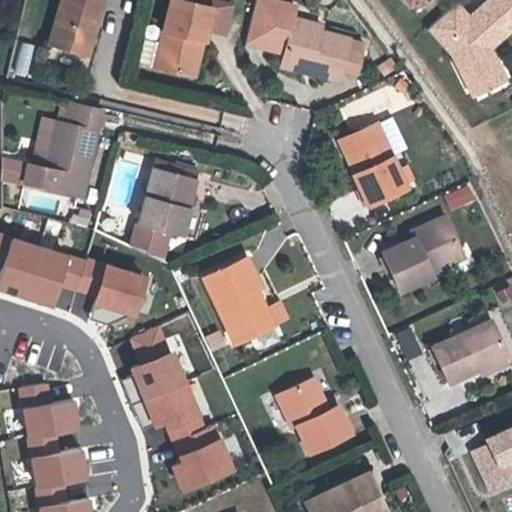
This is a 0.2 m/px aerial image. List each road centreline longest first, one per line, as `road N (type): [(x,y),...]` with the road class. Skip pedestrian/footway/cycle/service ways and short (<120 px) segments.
road 1 (residential): [(269,140),(449,511)]
road 2 (residential): [(125,511),(135,491),(122,437),(84,347),(0,310)]
